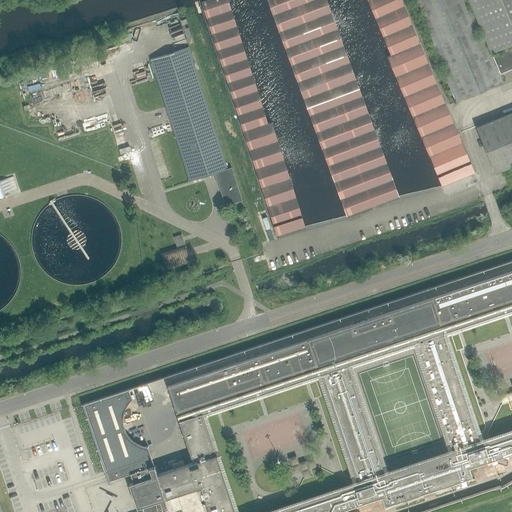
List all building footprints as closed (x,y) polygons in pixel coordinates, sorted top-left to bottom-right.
[(268,123),(250,68),(227,0),(206,0),(201,2),(223,68),(277,236),(305,226),(271,122),(268,123)] [(399,197),(398,196),(352,68),(326,0),(267,0),(293,68),(346,216),(399,197)] [(401,0),(367,0),(391,55),(387,57),(392,68),(441,186),(445,195),(476,184),(478,183),(445,105),(430,68),(401,0)] [(501,83),(495,68),(466,0),(412,0),(442,68),(456,102),(501,83)] [(511,0),(468,0),(491,53),(511,43),(511,0)] [(500,74),(511,69),(511,47),(492,56),(500,74)] [(151,59),(166,107),(189,181),(216,173),(226,204),(241,200),(231,168),(228,169),(189,48),(151,59)] [(494,174),(511,166),(511,112),(475,128),(494,174)] [(0,176),(0,191),(18,189),(16,174),(0,176)] [(181,235),(174,237),(177,247),(185,244),(181,235)] [(162,254),(167,269),(190,262),(185,247),(162,254)] [(136,442),(131,439),(127,434),(124,428),(123,422),(123,416),(124,410),(128,403),(132,399),(129,388),(82,404),(106,476),(109,486),(110,486),(108,481),(130,474),(133,482),(129,484),(137,507),(141,506),(143,511),(159,511),(159,510),(168,507),(165,499),(200,486),(208,511),(334,511),(381,497),(384,506),(472,476),(469,467),(511,452),(511,271),(167,386),(192,462),(157,474),(153,461),(148,446),(141,445),(136,442)]
